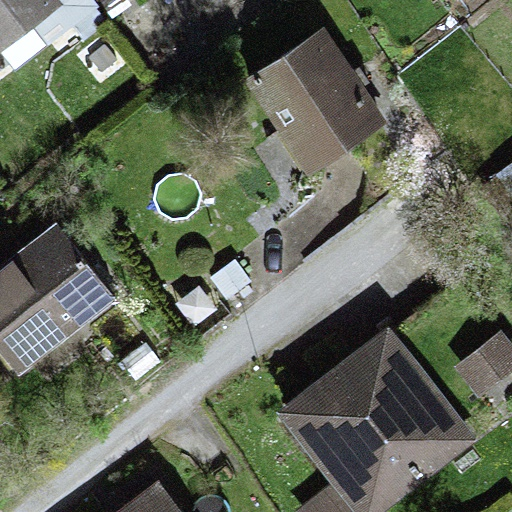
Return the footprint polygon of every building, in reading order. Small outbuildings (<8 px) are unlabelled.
[(0,0),(0,48),(1,47),(16,66),(72,23),(85,39),(109,21),(97,5),(100,3),(97,0),(0,0)] [(305,163),(309,169),(387,116),(322,20),(242,75),(279,128),(264,139),(288,175),(305,163)] [(511,160),(499,169),(511,190),(511,160)] [(116,294),(57,216),(0,259),(0,345),(17,369),(116,294)] [(253,278),(237,257),(210,276),(226,298),(253,278)] [(377,511),(477,436),(388,319),(277,404),(335,479),(297,508),(300,511),(350,511),(357,507),(360,511),(377,511)] [(511,364),(511,338),(502,327),(457,364),(480,392),(511,364)] [(159,356),(147,340),(123,359),(135,375),(159,356)] [(184,511),(157,476),(110,511),(184,511)]
